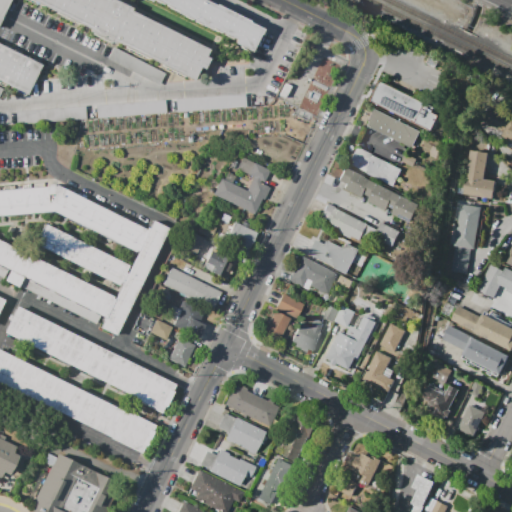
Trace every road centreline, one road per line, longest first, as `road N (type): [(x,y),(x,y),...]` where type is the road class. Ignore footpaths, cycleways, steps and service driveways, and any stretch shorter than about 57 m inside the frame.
road 1 (residential): [(358,42),(363,63),(223,347)]
road 2 (residential): [(511,491),(223,347)]
road 3 (residential): [(223,347),(142,511)]
